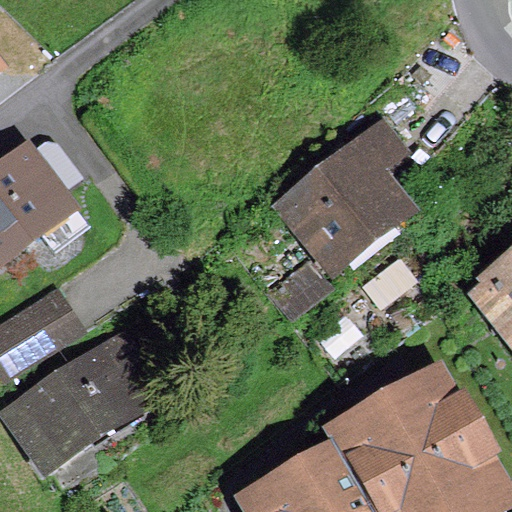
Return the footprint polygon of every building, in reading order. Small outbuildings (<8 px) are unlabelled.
[(274,192),(329,271),(399,216),(366,174),(397,150),(380,129),(349,154),(335,136),(274,192)] [(0,262),(64,214),(25,162),(0,180),(0,262)] [(310,267),(270,298),(290,324),(330,292),(310,267)] [(511,345),(511,280),(480,306),(511,345)] [(0,333),(0,374),(5,383),(73,341),(49,303),(0,333)] [(142,404),(117,366),(126,360),(133,355),(125,343),(10,419),(43,470),(142,404)] [(158,344),(135,358),(133,355),(126,360),(148,393),(178,372),(158,344)] [(477,511),(498,500),(438,396),(392,423),(442,511),(477,511)] [(382,511),(442,511),(392,423),(346,449),(382,511)] [(381,511),(353,462),(308,488),(322,511),(381,511)] [(322,511),(308,488),(266,511),(322,511)]
